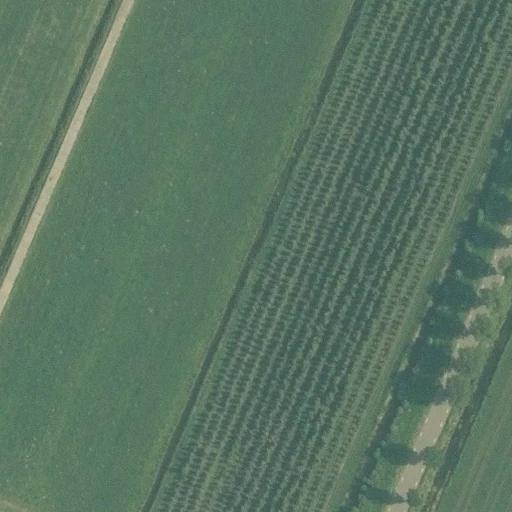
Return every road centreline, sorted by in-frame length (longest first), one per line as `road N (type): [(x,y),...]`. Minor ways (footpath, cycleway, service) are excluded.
road 1 (track): [(0,309),(133,0)]
road 2 (tertiary): [(400,511),(511,249)]
